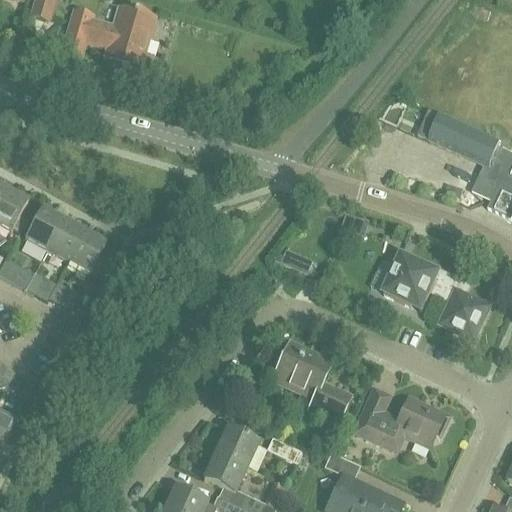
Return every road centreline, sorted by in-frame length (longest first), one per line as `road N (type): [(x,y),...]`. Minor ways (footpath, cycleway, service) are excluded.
road 1 (residential): [(116,511),(259,323),(281,310),(304,312),(507,404)]
road 2 (tertiary): [(276,171),(0,91)]
road 3 (tertiary): [(511,250),(467,224),(276,171)]
road 4 (unclassified): [(276,171),(417,0)]
